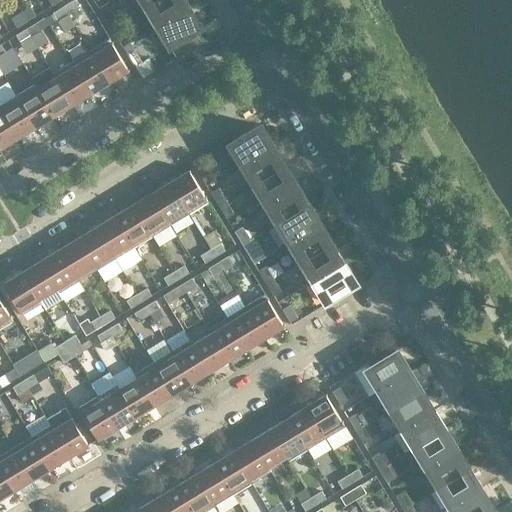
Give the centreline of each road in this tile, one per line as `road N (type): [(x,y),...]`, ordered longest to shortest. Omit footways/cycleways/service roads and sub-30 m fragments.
road 1 (residential): [(50,511),(416,295)]
road 2 (residential): [(0,258),(286,72)]
road 3 (residential): [(0,195),(258,31)]
road 4 (residential): [(416,295),(286,72)]
road 5 (residential): [(511,461),(416,295)]
